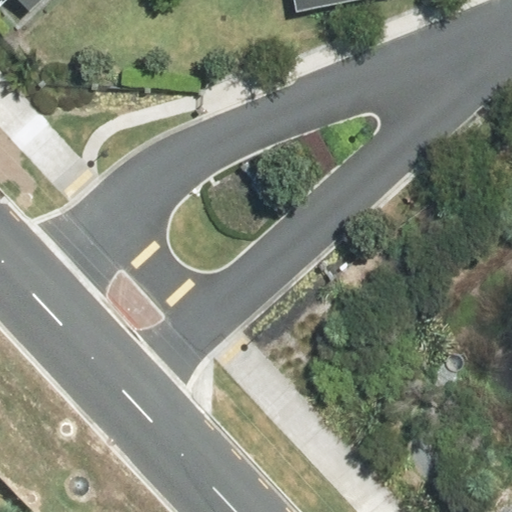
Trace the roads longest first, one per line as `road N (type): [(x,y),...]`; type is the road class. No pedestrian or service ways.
road 1 (residential): [(0,279),(110,204),(306,103),(511,29)]
road 2 (residential): [(511,31),(394,155),(111,408)]
road 3 (unclassified): [(111,408),(0,287)]
road 4 (unclassified): [(208,511),(111,408)]
